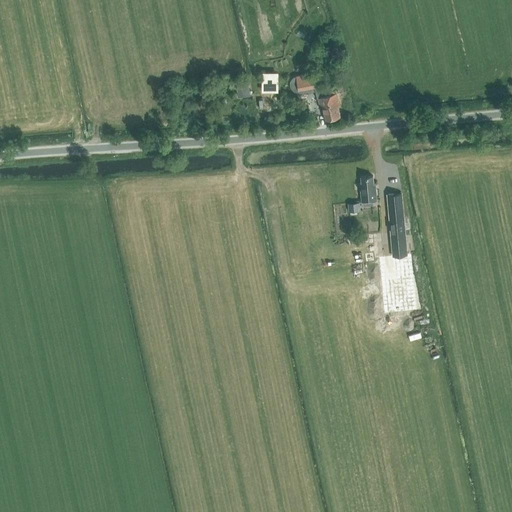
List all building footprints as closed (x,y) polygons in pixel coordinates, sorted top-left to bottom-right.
[(280,91),(280,71),(263,71),(263,91),(280,91)] [(315,88),(312,75),(296,78),(299,91),(315,88)] [(250,80),(238,80),(239,95),(251,95),(250,80)] [(326,121),(342,117),(339,107),(341,106),(338,94),(318,99),(321,107),(322,107),(326,121)] [(373,184),(372,176),(361,177),(361,183),(360,183),(362,202),(376,200),(375,184),(373,184)] [(407,253),(401,193),(387,194),(392,254),(407,253)] [(349,211),(360,210),(359,202),(348,203),(349,211)]
